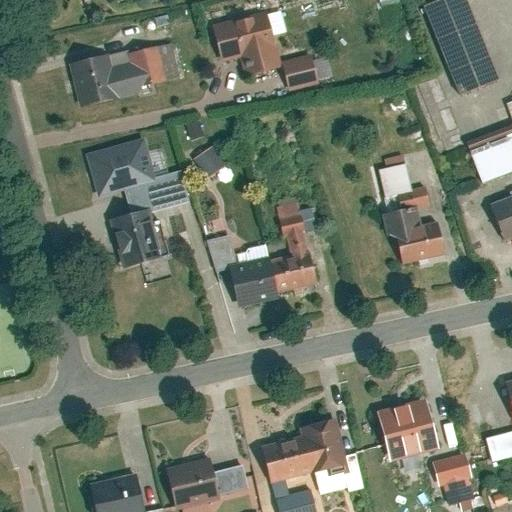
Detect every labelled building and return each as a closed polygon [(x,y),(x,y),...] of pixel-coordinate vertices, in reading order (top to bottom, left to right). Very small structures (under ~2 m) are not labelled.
[(467,0),(432,0),(423,4),(459,91),(499,75),(467,0)] [(221,61),(239,56),(244,75),(282,65),(267,8),(211,22),(221,61)] [(69,64),(79,107),(143,92),(144,86),(178,78),(170,44),(129,53),(128,50),(69,64)] [(312,53),(282,60),(288,90),(319,83),(312,53)] [(511,172),(511,127),(466,145),(481,185),(511,172)] [(144,139),(84,156),(96,199),(156,182),(144,139)] [(211,146),(193,158),(206,178),(224,166),(211,146)] [(376,170),(382,197),(410,190),(404,163),(376,170)] [(437,223),(425,225),(421,204),(381,212),(385,233),(395,234),(402,265),(445,255),(437,223)] [(511,243),(511,204),(486,214),(502,247),(511,243)] [(111,219),(124,265),(168,252),(158,218),(152,220),(148,208),(111,219)] [(308,248),(268,257),(276,293),(316,284),(308,248)] [(240,306),(277,297),(276,293),(268,257),(230,265),(240,306)] [(376,409),(389,460),(438,448),(425,397),(376,409)] [(299,425),(302,434),(262,445),(272,482),(346,461),(334,415),(299,425)] [(465,453),(435,460),(446,505),(460,502),(462,510),(478,506),(465,453)] [(177,509),(219,498),(208,456),(166,467),(177,509)] [(96,511),(143,511),(134,472),(90,483),(96,511)] [(279,511),(316,511),(313,489),(288,492),(286,480),(275,482),(279,511)]
